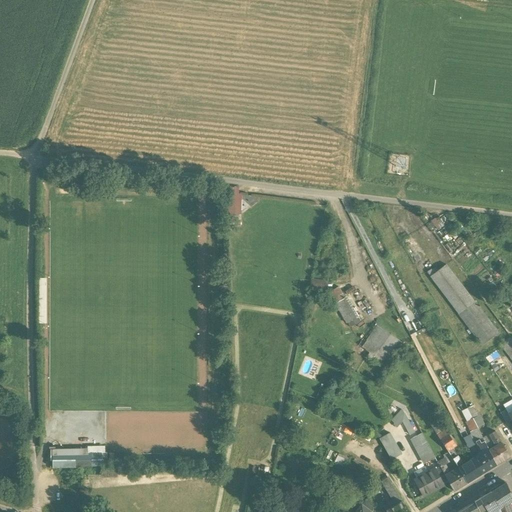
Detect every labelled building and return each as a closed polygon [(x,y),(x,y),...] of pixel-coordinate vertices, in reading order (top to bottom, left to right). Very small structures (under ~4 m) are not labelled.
[(238,188),(227,188),(227,215),(241,215),(241,194),(238,194),(238,188)] [(442,222),(430,230),(434,236),(446,227),(442,222)] [(418,253),(410,258),(418,272),(426,268),(418,253)] [(498,333),(446,264),(437,270),(430,276),(482,344),(498,333)] [(431,268),(427,271),(430,276),(437,270),(435,267),(432,270),(431,268)] [(356,318),(338,287),(329,292),(332,297),(346,323),(356,318)] [(403,344),(377,325),(365,342),(362,339),(358,345),(370,353),(366,357),(376,364),(379,360),(387,366),(403,344)] [(504,342),(500,344),(505,351),(509,349),(504,342)] [(419,353),(410,345),(406,349),(416,357),(419,353)] [(483,425),(472,405),(467,408),(472,418),(477,428),(483,425)] [(423,408),(420,410),(427,420),(431,417),(425,407),(423,408)] [(508,414),(506,409),(500,413),(507,426),(511,423),(511,421),(508,414)] [(414,433),(404,414),(402,410),(397,415),(397,416),(392,421),(394,423),(393,425),(396,428),(402,421),(410,435),(414,433)] [(431,417),(427,420),(432,428),(437,425),(432,417),(431,417)] [(477,428),(472,418),(465,422),(471,431),(477,428)] [(437,425),(432,428),(436,434),(443,430),(439,424),(437,425)] [(477,428),(471,431),(476,441),(479,439),(481,443),(484,441),(477,428)] [(443,430),(436,434),(439,439),(446,435),(443,430)] [(378,438),(390,459),(401,452),(390,431),(378,438)] [(501,443),(495,431),(489,434),(496,446),(501,443)] [(446,435),(439,439),(447,450),(451,447),(455,444),(448,434),(446,435)] [(426,441),(421,444),(416,436),(412,438),(425,463),(435,458),(426,441)] [(484,441),(481,443),(479,439),(476,441),(478,445),(479,444),(483,451),(488,448),(484,441)] [(496,446),(489,450),(496,464),(509,456),(501,443),(496,446)] [(104,446),(63,447),(63,449),(52,449),(52,454),(75,454),(102,453),(104,453),(104,446)] [(457,456),(451,447),(447,450),(452,459),(457,456)] [(489,450),(488,448),(483,451),(478,454),(478,455),(473,458),(481,474),(496,465),(496,464),(489,450)] [(356,452),(348,471),(356,475),(359,468),(364,456),(356,452)] [(102,453),(75,454),(76,466),(102,466),(102,453)] [(75,454),(52,454),(52,467),(76,467),(76,466),(75,454)] [(335,462),(344,466),(347,457),(339,454),(335,462)] [(463,464),(457,456),(452,459),(458,467),(463,464)] [(445,458),(437,462),(439,466),(440,467),(445,464),(448,463),(445,458)] [(473,458),(463,464),(458,467),(466,483),(481,474),(473,458)] [(445,464),(440,467),(445,476),(450,473),(445,464)] [(440,467),(439,466),(434,469),(442,483),(447,480),(445,476),(440,467)] [(362,468),(361,469),(359,468),(356,475),(377,484),(378,480),(380,475),(362,468)] [(101,470),(101,478),(117,477),(117,469),(101,470)] [(442,483),(434,469),(415,480),(424,495),(443,485),(442,483)] [(463,484),(455,470),(450,473),(445,476),(447,480),(453,491),(463,484)] [(388,479),(380,475),(378,480),(380,481),(383,485),(385,484),(383,482),(388,479)] [(393,486),(388,479),(383,482),(385,484),(383,485),(386,491),(393,486)] [(511,498),(506,483),(491,492),(490,492),(500,507),(508,503),(511,499),(511,498)] [(408,511),(393,486),(386,491),(392,501),(383,506),(386,511),(408,511)] [(490,492),(484,496),(484,495),(479,498),(479,499),(475,502),(479,511),(486,509),(487,511),(501,511),(500,507),(490,492)] [(374,506),(366,498),(361,505),(370,511),(374,506)] [(475,502),(458,511),(478,511),(479,511),(475,502)] [(511,511),(508,503),(500,507),(501,511),(511,511)]
